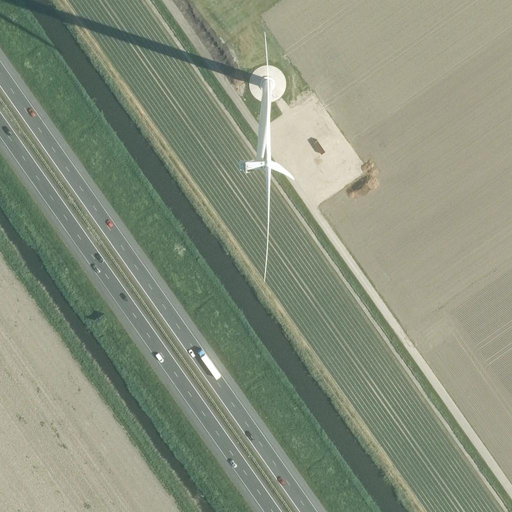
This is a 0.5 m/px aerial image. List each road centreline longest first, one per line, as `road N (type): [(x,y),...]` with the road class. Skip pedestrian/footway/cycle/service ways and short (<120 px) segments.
road 1 (motorway): [(310,511),(0,63)]
road 2 (motorway): [(0,125),(272,511)]
